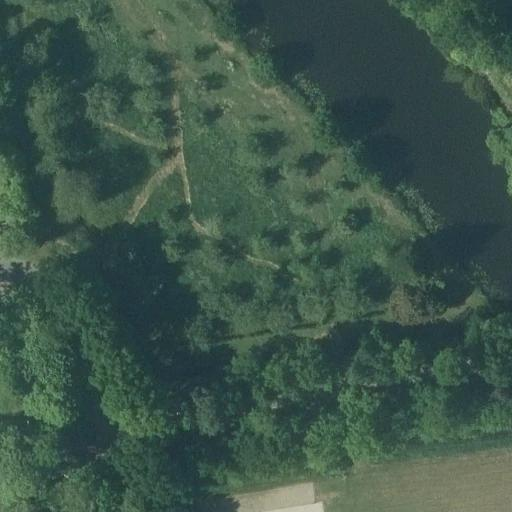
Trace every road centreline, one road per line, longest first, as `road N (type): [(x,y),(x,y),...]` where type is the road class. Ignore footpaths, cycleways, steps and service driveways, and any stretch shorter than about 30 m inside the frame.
road 1 (unclassified): [(115,438),(348,386),(511,365)]
road 2 (unclassified): [(0,271),(45,287),(83,325),(115,438)]
